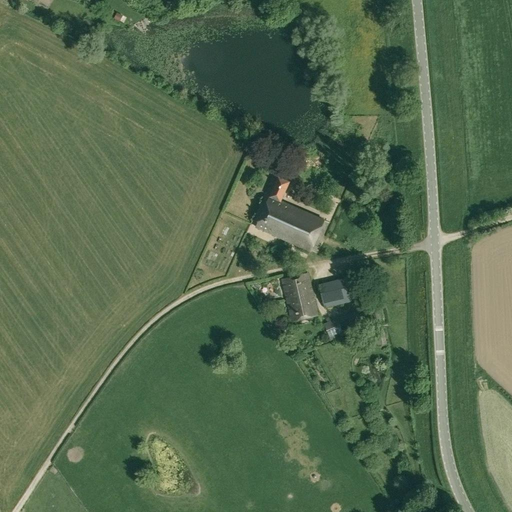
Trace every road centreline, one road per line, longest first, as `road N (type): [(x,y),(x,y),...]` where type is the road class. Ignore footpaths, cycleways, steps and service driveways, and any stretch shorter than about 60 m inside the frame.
road 1 (track): [(15,511),(119,360),(175,305),(218,284),(434,242)]
road 2 (tertiary): [(468,511),(443,428),(416,0)]
